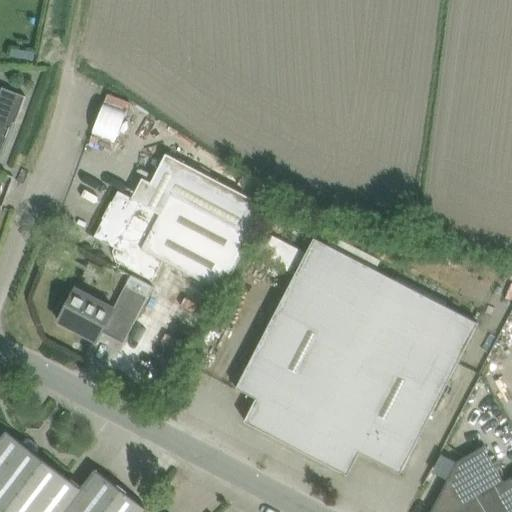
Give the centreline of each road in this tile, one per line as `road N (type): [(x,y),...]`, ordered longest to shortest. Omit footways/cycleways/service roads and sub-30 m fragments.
road 1 (unclassified): [(309,511),(0,352)]
road 2 (unclassified): [(0,279),(55,134),(71,66)]
